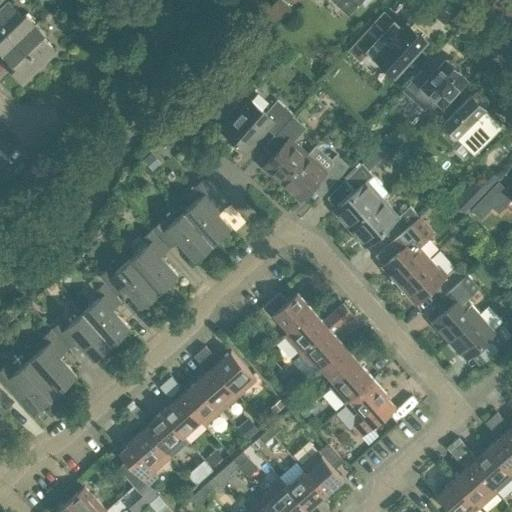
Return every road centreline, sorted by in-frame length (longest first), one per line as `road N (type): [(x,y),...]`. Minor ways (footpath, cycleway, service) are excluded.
road 1 (residential): [(2,489),(289,232),(307,238),(452,410)]
road 2 (residential): [(364,511),(452,410)]
